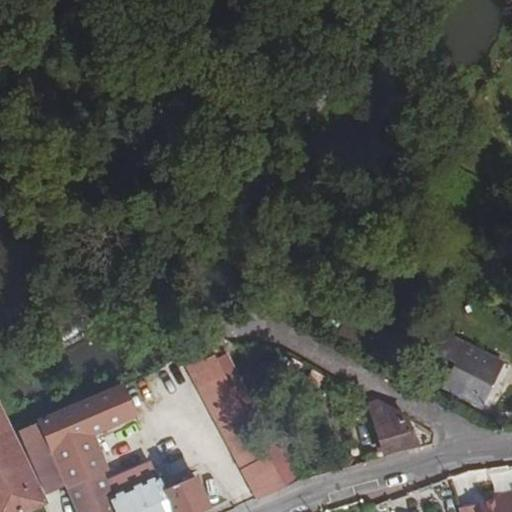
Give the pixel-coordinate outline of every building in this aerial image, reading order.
[(345,315),(336,332),(365,348),(374,331),(345,315)] [(455,341),(425,326),(416,343),(461,367),(450,387),(485,406),(507,366),(472,348),(456,339),(455,341)] [(268,453),(267,450),(215,357),(205,361),(201,357),(183,366),(239,466),(258,501),(287,489),(287,487),(268,453)] [(77,511),(205,511),(207,511),(194,480),(168,491),(160,494),(154,481),(147,466),(106,484),(101,474),(108,471),(93,437),(136,417),(125,392),(50,423),(23,433),(20,435),(47,497),(52,496),(69,489),(77,511)] [(370,406),(381,452),(415,443),(410,421),(380,404),(370,406)] [(19,425),(23,433),(50,423),(48,419),(46,413),(19,423),(19,425)] [(0,511),(23,511),(40,504),(4,428),(0,420),(0,511)] [(268,453),(287,487),(303,479),(284,445),(268,453)] [(154,481),(160,494),(168,491),(162,479),(154,481)] [(511,499),(501,502),(481,507),(481,508),(482,511),(511,511),(511,495),(511,496),(511,497),(511,499)]
